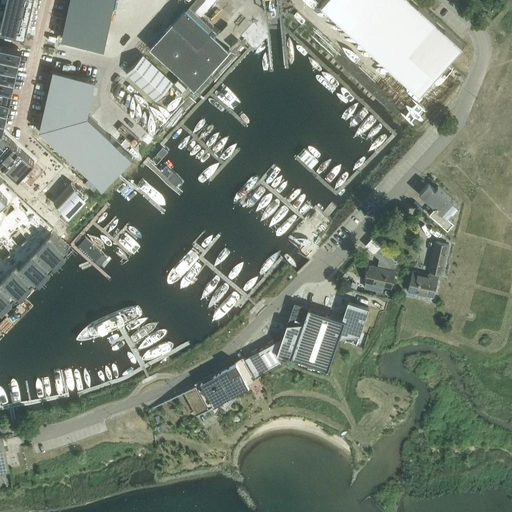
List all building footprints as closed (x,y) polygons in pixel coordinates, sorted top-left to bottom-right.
[(1,26),(0,28),(19,33),(26,34),(27,29),(33,0),(6,0),(5,5),(4,13),(2,18),(1,26)] [(70,0),(62,38),(105,48),(115,0),(70,0)] [(192,0),(156,39),(150,46),(194,87),(229,48),(214,34),(211,31),(203,24),(219,7),(215,3),(217,1),(215,0),(192,0)] [(413,0),(324,0),(321,3),(323,5),(324,4),(419,90),(418,91),(420,92),(463,45),(413,0)] [(0,160),(19,178),(20,176),(26,170),(34,161),(3,132),(22,50),(15,48),(0,44),(0,160)] [(144,54),(127,72),(157,99),(173,81),(144,54)] [(53,69),(40,129),(103,187),(132,155),(88,114),(96,78),(53,69)] [(71,182),(57,197),(70,209),(84,194),(71,182)] [(453,222),(446,217),(458,204),(438,186),(435,189),(428,183),(419,193),(435,207),(429,213),(447,229),(453,222)] [(42,225),(34,233),(52,249),(60,241),(42,225)] [(34,233),(27,242),(44,258),(52,249),(34,233)] [(429,274),(413,271),(408,290),(433,296),(437,276),(436,276),(438,271),(442,272),(449,244),(435,241),(428,269),(430,269),(429,274)] [(27,242),(19,251),(37,267),(44,258),(27,242)] [(375,282),(391,286),(394,270),(393,270),(395,263),(379,248),(374,254),(381,260),(379,267),(370,265),(367,277),(376,280),(375,282)] [(19,251),(11,259),(27,274),(29,275),(37,267),(19,251)] [(9,258),(1,266),(19,282),(27,274),(11,259),(9,258)] [(1,266),(0,267),(0,280),(10,290),(12,291),(19,282),(1,266)] [(0,296),(3,298),(10,290),(0,280),(0,296)] [(196,384),(183,391),(196,415),(218,403),(238,392),(249,386),(247,382),(259,376),(292,358),(328,370),(339,337),(352,342),(356,332),(359,333),(368,307),(351,301),(345,321),(315,311),(311,309),(311,307),(307,306),(294,301),(283,337),(275,341),(273,338),(267,341),(269,344),(258,350),(257,347),(251,350),(253,353),(245,357),(247,362),(239,366),(236,361),(215,373),(204,380),(196,384)] [(122,366),(84,381),(88,390),(126,375),(122,366)] [(3,440),(2,434),(0,434),(0,472),(9,471),(3,440)]
